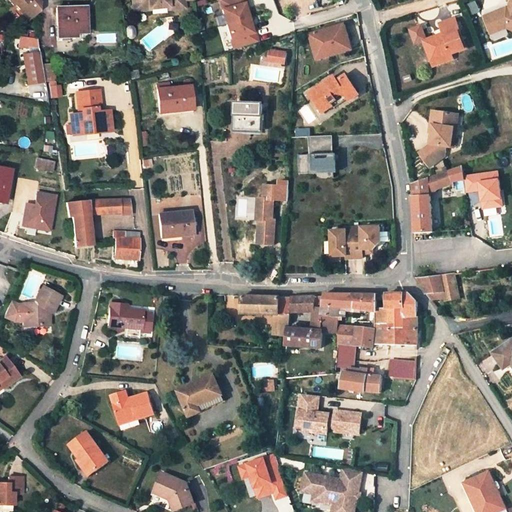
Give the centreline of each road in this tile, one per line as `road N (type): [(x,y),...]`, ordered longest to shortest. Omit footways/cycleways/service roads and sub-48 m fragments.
road 1 (residential): [(90,274),(294,289),(408,281)]
road 2 (residential): [(121,511),(57,484),(26,449),(26,433),(68,370),(90,274)]
road 3 (residential): [(408,281),(391,113),(361,0)]
road 4 (residential): [(401,495),(406,422),(447,329)]
road 5 (unknown): [(391,113),(417,92),(511,71)]
